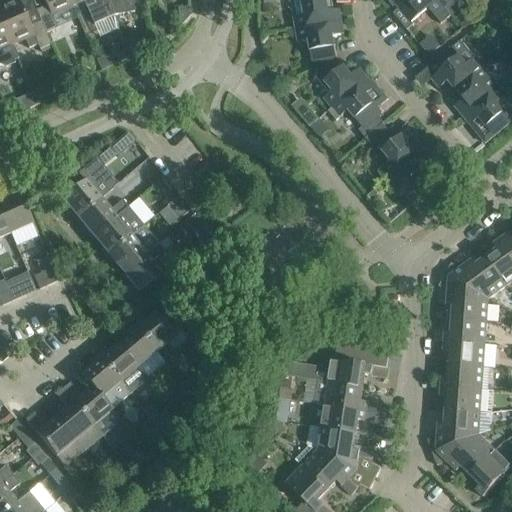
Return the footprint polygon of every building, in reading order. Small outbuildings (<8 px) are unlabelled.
[(18,0),(15,0),(0,6),(0,17),(12,45),(33,35),(39,49),(51,44),(46,33),(40,21),(30,26),(18,0)] [(72,5),(69,0),(43,0),(46,6),(36,10),(40,21),(46,33),(57,29),(51,15),(72,5)] [(69,0),(72,5),(84,0),(95,23),(113,15),(108,0),(69,0)] [(130,0),(108,0),(113,15),(132,12),(130,0)] [(281,0),(290,0),(296,30),(342,22),(340,10),(334,11),(331,0),(263,0),(264,5),(277,3),(276,1),(281,0)] [(451,17),(445,10),(437,0),(386,0),(392,7),(395,5),(399,9),(393,14),(407,30),(414,25),(412,23),(428,9),(441,25),(451,17)] [(437,0),(445,10),(455,1),(453,0),(437,0)] [(191,14),(190,6),(178,8),(181,25),(191,14)] [(0,66),(18,58),(12,45),(0,17),(0,66)] [(320,62),(322,66),(337,59),(333,37),(344,35),(342,22),(296,30),(298,43),(309,41),(313,63),(320,62)] [(163,24),(149,26),(152,46),(165,38),(163,24)] [(433,54),(441,47),(431,36),(420,45),(425,52),(433,54)] [(483,69),(475,59),(460,42),(452,48),(437,61),(430,67),(437,76),(432,80),(440,89),(448,82),(456,91),(483,69)] [(511,58),(511,55),(507,49),(497,57),(504,66),(511,58)] [(337,59),(322,66),(324,69),(318,75),(332,92),(324,99),(332,109),(368,79),(360,69),(351,76),(337,59)] [(81,69),(67,70),(67,81),(81,80),(81,69)] [(455,107),(463,117),(498,87),(483,69),(456,91),(463,100),(455,107)] [(366,140),(383,125),(384,124),(378,116),(382,113),(378,108),(388,100),(377,86),(376,88),(368,79),(332,109),(340,119),(349,112),(363,128),(359,131),(366,140)] [(463,117),(486,144),(511,122),(511,120),(498,104),(507,97),(498,87),(463,117)] [(310,110),(301,117),(310,128),(319,120),(310,110)] [(385,182),(426,148),(418,139),(409,146),(395,128),(390,132),(383,125),(366,140),(375,151),(379,148),(390,161),(377,172),(385,182)] [(127,134),(110,148),(115,156),(117,157),(135,142),(127,134)] [(406,180),(421,198),(448,175),(426,148),(385,182),(393,191),(406,180)] [(77,218),(101,198),(112,189),(97,171),(103,166),(96,158),(79,172),(85,179),(62,199),(77,218)] [(376,191),(368,197),(373,203),(381,197),(376,191)] [(20,195),(0,204),(0,211),(10,234),(33,224),(20,195)] [(191,210),(179,196),(167,206),(178,220),(191,210)] [(77,218),(93,236),(128,207),(122,200),(111,210),(101,198),(77,218)] [(93,236),(108,254),(143,226),(128,207),(93,236)] [(0,238),(10,234),(0,211),(0,238)] [(196,216),(186,224),(201,242),(211,234),(196,216)] [(108,254),(123,273),(158,244),(143,226),(108,254)] [(501,240),(511,254),(511,239),(509,235),(501,240)] [(507,287),(511,282),(511,254),(501,240),(494,246),(498,251),(487,259),(507,287)] [(158,244),(123,273),(139,292),(163,272),(153,260),(164,251),(158,244)] [(445,276),(488,300),(507,287),(487,259),(476,267),(472,261),(461,269),(452,265),(445,276)] [(34,277),(40,290),(58,281),(49,260),(37,265),(41,274),(34,277)] [(9,292),(14,301),(36,292),(27,273),(17,278),(21,287),(9,292)] [(453,320),(487,323),(488,300),(445,276),(439,287),(448,292),(447,306),(454,307),(453,320)] [(0,281),(0,307),(14,301),(9,292),(4,280),(0,281)] [(156,312),(137,328),(157,352),(166,344),(172,351),(188,338),(174,321),(168,327),(156,312)] [(445,343),(485,346),(487,323),(453,320),(452,334),(445,333),(445,343)] [(137,328),(118,343),(138,367),(157,352),(137,328)] [(118,343),(100,358),(120,382),(138,367),(118,343)] [(450,366),(484,368),(485,346),(445,343),(444,352),(451,352),(450,366)] [(333,360),(330,384),(363,389),(365,376),(386,379),(388,369),(387,369),(389,354),(337,345),(335,361),(333,360)] [(120,382),(100,358),(81,374),(91,386),(92,386),(112,410),(130,394),(120,382)] [(441,388),(482,391),(484,368),(450,366),(449,379),(442,378),(441,388)] [(181,381),(190,392),(197,387),(188,375),(181,381)] [(190,392),(181,381),(174,387),(183,398),(190,392)] [(315,404),(326,406),(380,415),(382,406),(361,402),(363,389),(330,384),(319,382),(315,404)] [(121,421),(112,410),(92,386),(91,386),(80,396),(70,383),(63,389),(102,437),(121,421)] [(447,411),(480,414),(482,391),(441,388),(441,397),(448,398),(447,411)] [(67,407),(55,417),(83,451),(84,452),(102,437),(63,389),(56,395),(67,407)] [(293,394),(283,392),(282,399),(292,401),(293,394)] [(144,412),(153,423),(160,417),(151,406),(144,412)] [(326,406),(322,429),(356,434),(358,421),(379,424),(380,415),(326,406)] [(433,454),(479,436),(480,414),(447,411),(446,425),(439,424),(438,438),(428,442),(433,454)] [(64,467),(83,451),(55,417),(43,426),(33,414),(26,420),(64,467)] [(9,427),(19,438),(25,433),(16,421),(9,427)] [(354,447),(356,434),(322,429),(319,451),(376,480),(382,468),(372,464),(375,451),(354,447)] [(25,433),(19,438),(28,450),(35,444),(25,433)] [(462,467),(472,476),(495,452),(479,436),(433,454),(438,466),(440,465),(442,469),(448,467),(447,462),(457,472),(462,467)] [(319,451),(303,468),(327,491),(337,482),(352,496),(361,487),(370,491),(376,480),(319,451)] [(495,452),(472,476),(481,486),(476,491),(484,498),(511,468),(495,452)] [(40,464),(49,475),(56,470),(47,458),(40,464)] [(329,511),(318,501),(327,491),(303,468),(287,485),(305,502),(296,511),(297,511),(329,511)] [(56,470),(49,475),(59,487),(66,481),(56,470)] [(7,480),(0,485),(0,511),(4,511),(17,502),(8,491),(12,487),(7,480)] [(17,502),(4,511),(42,511),(44,511),(29,493),(17,502)] [(71,501),(80,511),(81,511),(87,507),(78,495),(71,501)]
